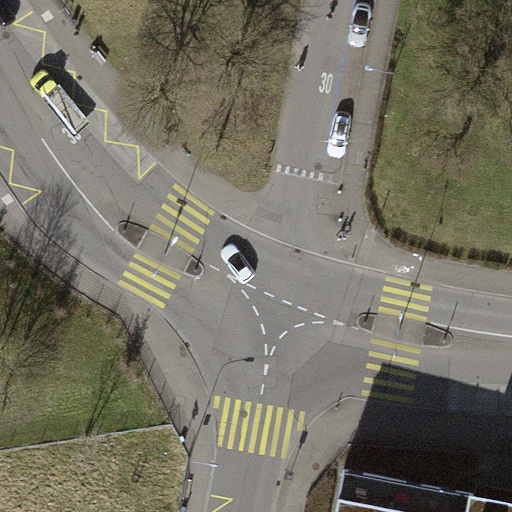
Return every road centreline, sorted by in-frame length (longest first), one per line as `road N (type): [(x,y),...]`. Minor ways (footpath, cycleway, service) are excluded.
road 1 (residential): [(280,311),(105,224),(51,161),(0,74)]
road 2 (residential): [(280,311),(337,0)]
road 3 (tertiary): [(511,346),(387,336),(280,311)]
road 4 (tertiary): [(280,311),(238,511)]
